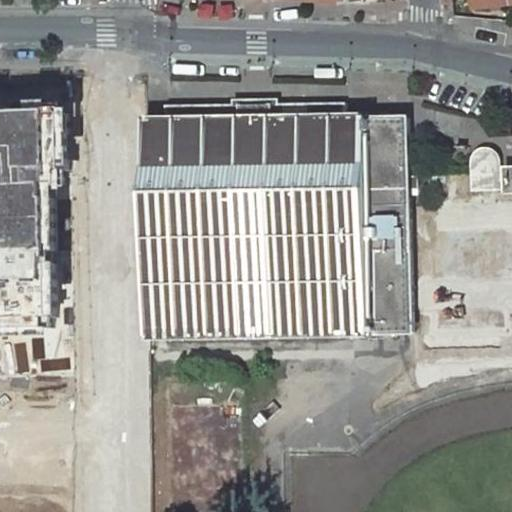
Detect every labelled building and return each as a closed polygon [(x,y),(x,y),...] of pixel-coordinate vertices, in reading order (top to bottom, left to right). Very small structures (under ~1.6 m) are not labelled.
[(511,0),(478,0),(479,10),(511,5),(511,0)] [(415,331),(412,165),(411,117),(390,117),(390,112),(367,113),(367,115),(345,116),(348,103),(170,104),(171,117),(149,117),(149,134),(149,150),(151,332),(415,331)] [(62,112),(0,113),(0,342),(70,340),(62,112)] [(474,181),(494,181),(493,160),(492,157),(489,154),(487,152),(482,152),(478,153),(476,155),(474,157),(473,161),(474,181)] [(233,445),(233,413),(187,412),(187,445),(233,445)]
